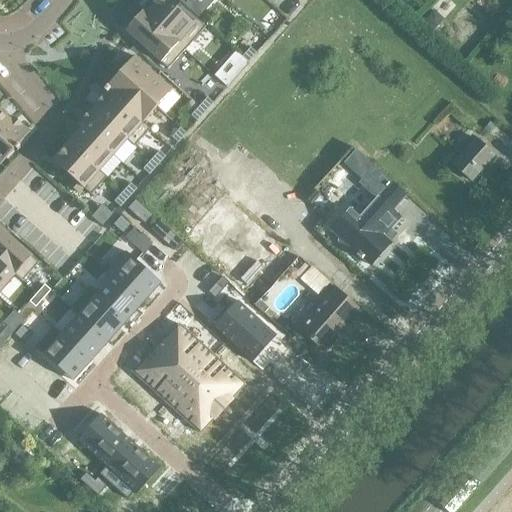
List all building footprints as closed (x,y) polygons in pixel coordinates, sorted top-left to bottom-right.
[(142,8),(140,10),(185,50),(187,48),(206,27),(179,3),(175,8),(166,0),(155,0),(152,5),(148,2),(142,8)] [(444,18),(434,9),(424,20),(434,29),(444,18)] [(141,13),(125,31),(168,69),(185,50),(140,10),(139,11),(141,13)] [(258,39),(250,48),(256,53),(264,44),(258,39)] [(236,53),(215,76),(227,87),(247,64),(236,53)] [(134,57),(119,74),(156,107),(171,90),(134,57)] [(119,74),(104,90),(149,130),(150,129),(143,122),(156,107),(119,74)] [(106,93),(93,108),(135,146),(149,130),(104,90),(104,91),(106,93)] [(206,98),(198,107),(205,112),(212,103),(206,98)] [(198,107),(191,116),(197,121),(205,112),(198,107)] [(93,108),(78,125),(113,156),(127,140),(134,147),(135,146),(93,108)] [(0,133),(13,118),(12,117),(10,119),(0,110),(0,133)] [(13,118),(0,133),(0,164),(14,149),(17,151),(20,148),(17,146),(29,132),(13,118)] [(489,132),(494,125),(490,121),(484,128),(489,132)] [(80,128),(67,143),(106,178),(107,177),(100,171),(113,156),(78,125),(77,125),(80,128)] [(180,128),(171,137),(177,142),(186,133),(180,128)] [(472,182),(495,156),(474,138),(452,164),(472,182)] [(67,143),(51,160),(72,179),(67,184),(79,194),(83,189),(91,195),(106,178),(67,143)] [(159,151),(151,160),(157,166),(165,157),(159,151)] [(151,160),(143,169),(149,175),(157,166),(151,160)] [(349,210),(331,230),(340,239),(338,241),(339,245),(347,253),(351,253),(353,251),(357,254),(356,256),(361,260),(362,259),(370,265),(390,243),(385,238),(392,231),(391,231),(401,220),(390,210),(398,200),(404,193),(374,166),(359,182),(377,199),(359,219),(349,210)] [(130,183),(122,192),(128,198),(136,189),(130,183)] [(122,192),(114,201),(120,207),(128,198),(122,192)] [(135,200),(127,209),(133,214),(141,205),(135,200)] [(102,225),(113,213),(103,203),(92,216),(102,225)] [(141,205),(133,214),(138,219),(146,210),(141,205)] [(146,210),(138,219),(144,224),(152,215),(146,210)] [(121,216),(112,225),(122,234),(131,225),(121,216)] [(159,221),(151,230),(157,235),(165,226),(159,221)] [(165,226),(157,235),(162,240),(170,231),(165,226)] [(0,228),(0,261),(15,275),(22,281),(38,263),(0,228)] [(170,231),(162,240),(168,245),(176,236),(170,231)] [(176,236),(168,245),(174,251),(182,242),(176,236)] [(161,284),(126,252),(108,272),(143,304),(161,284)] [(0,261),(0,291),(15,275),(0,261)] [(143,304),(108,272),(107,273),(112,277),(95,295),(88,289),(87,289),(126,323),(143,304)] [(216,283),(208,292),(215,298),(223,290),(216,283)] [(44,285),(37,294),(43,299),(50,290),(44,285)] [(126,323),(87,289),(70,308),(108,342),(126,323)] [(335,289),(299,329),(323,350),(359,310),(335,289)] [(37,294),(29,302),(35,307),(43,299),(37,294)] [(276,335),(237,301),(214,327),(252,362),(276,335)] [(108,342),(70,308),(70,309),(77,315),(60,334),(53,327),(53,328),(91,362),(108,342)] [(22,326),(14,335),(24,343),(32,335),(22,326)] [(231,399),(244,384),(179,326),(166,341),(162,338),(131,372),(199,433),(214,417),(216,419),(231,402),(231,399)] [(7,327),(0,334),(0,335),(6,340),(13,332),(7,327)] [(91,362),(53,328),(35,348),(42,354),(73,382),(91,362)] [(77,441),(106,467),(99,474),(100,475),(130,441),(101,414),(77,441)] [(0,442),(9,433),(0,425),(0,442)] [(160,468),(130,441),(100,475),(128,499),(134,492),(136,495),(160,468)] [(22,469),(33,455),(18,443),(7,457),(22,469)] [(95,481),(86,473),(80,480),(89,488),(95,481)] [(89,488),(97,496),(106,486),(97,478),(89,488)]
